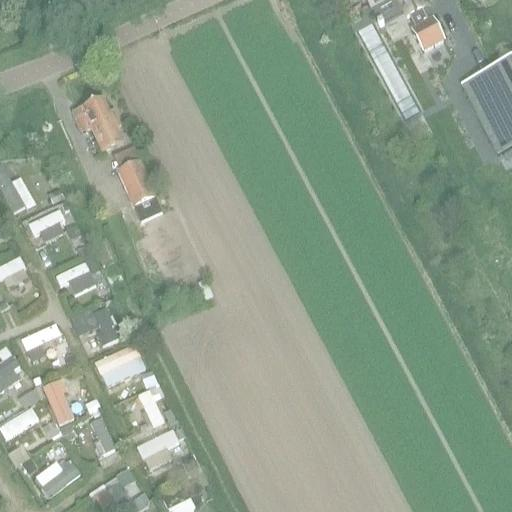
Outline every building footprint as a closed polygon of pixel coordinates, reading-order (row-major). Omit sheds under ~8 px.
[(365,0),(371,10),(390,0),(395,0),(407,20),(409,19),(415,30),(427,24),(421,12),(423,11),(417,0),(365,0)] [(411,33),(422,56),(445,44),(433,21),(427,24),(415,30),(411,33)] [(511,150),(511,60),(461,87),(497,158),(511,150)] [(116,132),(121,130),(113,114),(109,116),(103,102),(83,112),(72,116),(81,136),(91,132),(102,155),(123,146),(116,132)] [(134,210),(141,225),(162,216),(155,201),(140,166),(117,175),(133,210),(134,210)] [(26,208),(2,168),(0,168),(0,192),(13,215),(26,208)] [(58,191),(48,197),(53,207),(63,201),(58,191)] [(60,212),(28,226),(33,237),(65,223),(60,212)] [(116,264),(105,242),(93,247),(111,289),(123,284),(114,264),(116,264)] [(14,243),(7,247),(11,255),(18,251),(14,243)] [(86,250),(76,255),(80,263),(83,262),(90,258),(86,250)] [(90,258),(83,262),(91,278),(101,273),(93,257),(90,258)] [(20,258),(0,268),(0,282),(26,270),(20,258)] [(84,265),(55,279),(60,289),(89,276),(84,265)] [(207,287),(200,291),(205,303),(213,300),(207,287)] [(4,302),(0,304),(0,314),(8,310),(4,302)] [(121,341),(106,310),(93,316),(107,347),(121,341)] [(56,326),(21,342),(27,355),(62,339),(56,326)] [(125,329),(117,332),(122,342),(129,338),(125,329)] [(135,347),(95,365),(100,377),(141,359),(135,347)] [(74,357),(64,361),(68,370),(78,366),(74,357)] [(13,358),(0,366),(0,382),(20,368),(13,358)] [(40,375),(32,378),(35,387),(43,383),(40,375)] [(153,378),(142,383),(146,392),(157,387),(153,378)] [(42,389),(59,427),(73,421),(62,396),(68,394),(62,380),(42,389)] [(164,423),(149,392),(138,398),(153,429),(164,423)] [(34,394),(18,403),(24,412),(39,403),(34,394)] [(96,403),(85,408),(89,418),(101,412),(96,403)] [(40,407),(11,423),(17,434),(46,418),(40,407)] [(117,451),(102,420),(91,426),(105,456),(117,451)] [(174,421),(166,425),(169,433),(178,429),(174,421)] [(55,427),(44,433),(50,445),(62,439),(55,427)] [(71,427),(60,433),(66,446),(77,440),(71,427)] [(181,432),(174,435),(179,444),(186,441),(181,432)] [(173,433),(137,450),(143,462),(179,444),(174,435),(173,433)] [(194,459),(181,465),(187,477),(200,471),(194,459)] [(21,466),(20,467),(27,479),(37,472),(30,461),(21,466)] [(39,490),(48,501),(81,476),(73,465),(39,490)] [(128,473),(116,480),(122,490),(134,483),(128,473)] [(197,482),(162,499),(168,511),(203,495),(197,482)] [(116,511),(106,495),(95,501),(101,511),(116,511)] [(144,498),(127,507),(130,511),(143,511),(150,508),(144,498)]
